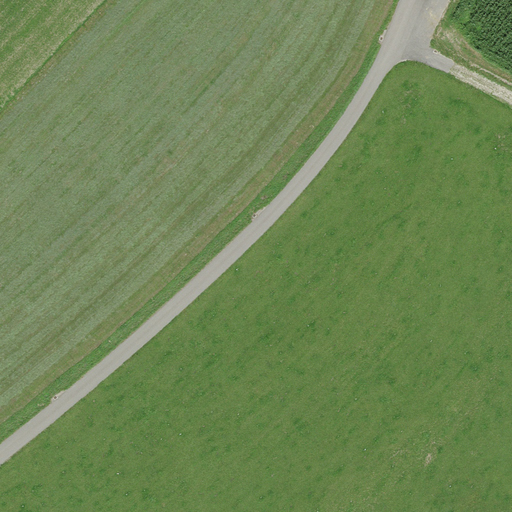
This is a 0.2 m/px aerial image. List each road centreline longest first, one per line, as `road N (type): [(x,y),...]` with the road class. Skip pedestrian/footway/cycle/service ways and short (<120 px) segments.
road 1 (residential): [(413,0),(396,45),(343,130),(272,217),(171,315),(0,457)]
road 2 (track): [(441,0),(396,45),(511,98)]
